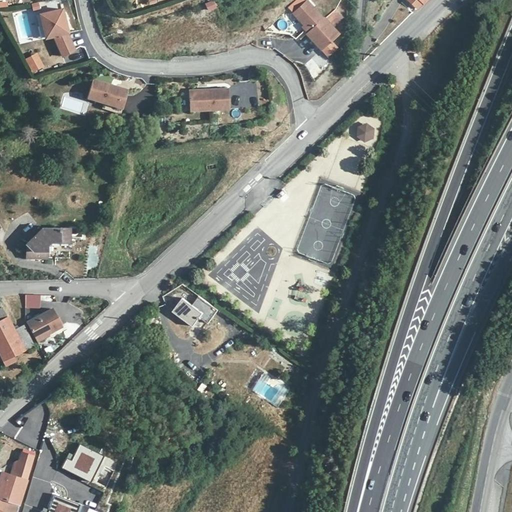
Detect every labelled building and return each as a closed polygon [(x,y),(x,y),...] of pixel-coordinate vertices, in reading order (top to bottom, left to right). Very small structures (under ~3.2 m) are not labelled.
[(406,0),(416,9),(417,10),(423,4),(424,5),(427,0),(406,0)] [(203,3),(206,11),(214,9),(212,1),(203,3)] [(321,20),(304,3),(290,15),(306,33),(303,36),(317,51),(335,35),(321,20)] [(68,33),(62,8),(41,13),(47,36),(53,35),(62,53),(74,48),(68,33)] [(338,11),(327,15),(331,25),(342,21),(338,11)] [(47,36),(41,13),(36,14),(42,37),(47,36)] [(64,56),(67,66),(88,59),(85,50),(64,56)] [(33,74),(45,67),(37,53),(25,60),(33,74)] [(125,91),(91,79),(84,98),(100,103),(109,106),(110,105),(119,108),(125,91)] [(227,110),(227,89),(207,90),(207,93),(189,94),(189,111),(227,110)] [(109,106),(100,103),(99,109),(117,115),(119,108),(110,105),(109,106)] [(371,129),(364,124),(356,128),(356,137),(363,141),(371,138),(371,129)] [(69,242),(69,228),(60,228),(41,228),(34,236),(27,244),(26,258),(47,258),(47,252),(47,246),(52,242),(59,242),(69,242)] [(219,311),(199,296),(192,305),(182,298),(173,312),(194,327),(200,318),(209,324),(219,311)] [(61,326),(57,319),(52,309),(27,322),(36,339),(61,326)] [(14,331),(6,316),(0,319),(0,353),(4,361),(3,362),(5,367),(16,361),(13,357),(24,351),(14,331)] [(33,346),(22,326),(14,331),(24,351),(33,346)] [(22,453),(21,453),(18,460),(14,462),(10,475),(3,472),(0,481),(0,511),(16,511),(33,456),(22,453)] [(77,511),(80,505),(53,497),(48,511),(43,511),(42,511),(41,511),(77,511)]
